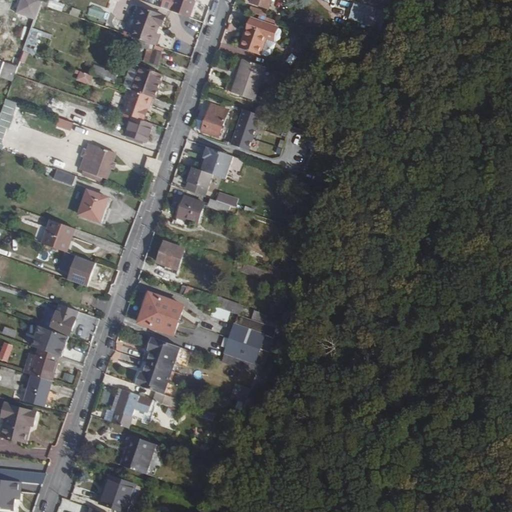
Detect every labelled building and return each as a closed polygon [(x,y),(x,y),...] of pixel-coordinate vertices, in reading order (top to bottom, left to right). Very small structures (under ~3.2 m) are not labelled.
[(42,0),(33,0),(29,15),(35,17),(38,10),(39,10),(42,0)] [(45,0),(44,4),(61,11),(64,3),(54,0),(45,0)] [(191,0),(174,0),(171,11),(190,18),(196,1),(191,0)] [(250,0),(250,2),(269,9),(272,0),(250,0)] [(352,0),(335,0),(333,7),(351,14),(349,19),(381,31),(388,12),(352,0)] [(358,0),(388,10),(391,0),(358,0)] [(129,36),(153,45),(156,46),(161,34),(156,33),(159,26),(161,27),(165,16),(140,7),(129,36)] [(274,42),(279,29),(280,27),(252,17),(246,31),(244,37),(243,36),(239,48),(261,56),(262,55),(267,40),(274,42)] [(41,38),(49,41),(51,35),(33,28),(24,52),(35,56),(41,38)] [(281,29),(279,29),(274,42),(277,43),(277,42),(280,40),(283,33),(281,29)] [(156,46),(153,45),(125,35),(123,42),(148,50),(144,62),(158,66),(163,49),(156,46)] [(277,43),(274,42),(267,40),(262,55),(268,57),(273,53),(277,43)] [(243,59),(232,92),(255,100),(266,67),(243,59)] [(4,62),(0,71),(0,77),(13,82),(18,67),(4,62)] [(115,83),(118,73),(94,65),(91,75),(115,83)] [(24,76),(48,86),(53,76),(29,66),(24,76)] [(140,67),(132,90),(153,98),(157,99),(165,76),(140,67)] [(75,79),(89,85),(92,76),(79,71),(75,79)] [(153,98),(132,90),(131,90),(123,114),(133,117),(142,120),(145,112),(148,113),(153,98)] [(229,111),(211,104),(201,131),(220,138),(229,111)] [(68,105),(64,119),(84,126),(89,113),(68,105)] [(230,145),(250,149),(257,113),(237,110),(230,145)] [(142,120),(133,117),(126,135),(147,142),(154,124),(144,121),(142,120)] [(55,126),(70,131),(72,123),(58,118),(55,126)] [(10,123),(0,120),(0,121),(0,133),(6,135),(10,123)] [(297,128),(295,135),(303,138),(305,131),(297,128)] [(313,135),(310,143),(317,145),(320,137),(313,135)] [(340,145),(321,138),(317,147),(337,154),(340,145)] [(93,182),(103,186),(106,179),(110,167),(112,161),(116,151),(90,142),(80,170),(95,175),(93,182)] [(207,158),(202,171),(226,179),(227,175),(234,157),(208,147),(204,157),(207,158)] [(239,172),(244,161),(235,157),(230,168),(239,172)] [(202,171),(193,167),(188,182),(208,189),(213,175),(202,171)] [(56,169),(52,179),(71,185),(75,175),(56,169)] [(208,189),(188,182),(185,190),(205,197),(208,189)] [(79,215),(101,223),(109,198),(88,191),(79,215)] [(217,201),(231,206),(234,199),(220,194),(217,201)] [(186,221),(191,223),(198,226),(206,204),(185,196),(177,218),(186,221)] [(211,199),(208,207),(228,215),(231,206),(217,201),(211,199)] [(43,244),(67,252),(67,253),(75,230),(51,221),(43,244)] [(166,266),(179,270),(183,260),(193,263),(196,254),(186,251),(186,249),(165,242),(157,263),(166,266)] [(67,253),(67,252),(62,265),(94,276),(98,264),(67,253)] [(294,282),(267,272),(245,264),(242,272),(291,290),(294,282)] [(270,265),(267,272),(294,282),(294,281),(296,274),(270,265)] [(177,275),(179,270),(166,266),(165,271),(177,275)] [(239,315),(240,316),(244,306),(183,285),(180,294),(215,306),(231,312),(239,315)] [(257,305),(252,320),(277,329),(287,300),(260,290),(254,304),(257,305)] [(184,306),(151,294),(140,323),(174,334),(184,306)] [(48,313),(56,316),(60,305),(52,302),(48,313)] [(60,305),(56,316),(51,330),(69,337),(70,337),(79,311),(60,305)] [(231,312),(215,306),(211,316),(227,322),(231,312)] [(277,329),(252,320),(240,316),(239,315),(222,362),(256,375),(261,376),(277,329)] [(51,330),(41,327),(33,347),(38,349),(61,357),(62,358),(69,337),(51,330)] [(152,353),(149,363),(173,371),(181,347),(154,338),(148,351),(152,353)] [(0,354),(0,358),(8,362),(14,346),(5,343),(0,354)] [(36,355),(30,353),(24,373),(54,382),(61,357),(38,349),(36,355)] [(173,371),(149,363),(145,373),(142,372),(137,385),(157,392),(164,395),(173,371)] [(1,366),(0,370),(15,374),(16,371),(1,366)] [(261,376),(256,375),(251,389),(236,384),(233,393),(252,400),(261,376)] [(32,376),(24,402),(46,407),(53,382),(32,376)] [(123,390),(111,422),(129,429),(133,418),(134,418),(139,420),(142,412),(148,414),(153,400),(123,390)] [(164,395),(157,392),(153,401),(171,408),(175,399),(164,395)] [(252,400),(233,393),(231,399),(238,401),(236,408),(243,411),(239,422),(244,423),(252,400)] [(4,404),(1,419),(6,420),(1,438),(26,444),(31,426),(35,427),(38,412),(4,404)] [(127,446),(120,465),(154,477),(157,470),(158,465),(157,465),(163,447),(125,433),(124,436),(121,445),(127,446)] [(229,448),(235,450),(239,438),(233,436),(229,448)] [(118,465),(120,465),(127,446),(121,445),(119,452),(122,453),(118,465)] [(0,469),(0,480),(43,484),(46,475),(0,469)] [(96,504),(121,511),(125,511),(135,484),(106,475),(96,504)] [(213,511),(216,506),(207,503),(203,511),(213,511)]
